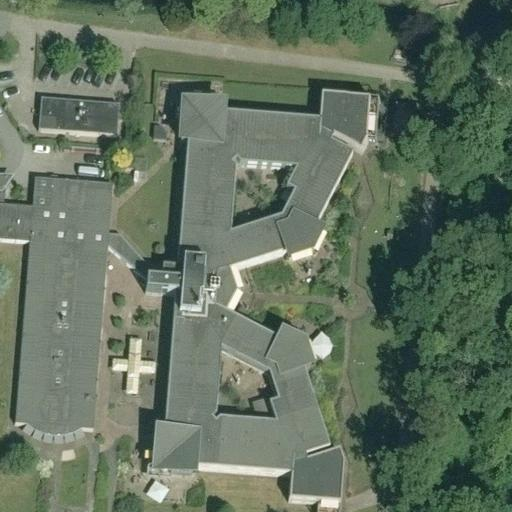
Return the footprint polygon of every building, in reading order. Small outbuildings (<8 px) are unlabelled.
[(92,433),(107,250),(145,283),(144,296),(174,299),(163,438),(157,437),(154,467),(162,475),(191,477),(191,472),(291,479),(289,504),(340,508),(343,467),(339,454),(305,465),(304,460),(328,452),(302,371),(307,369),(301,349),(282,340),(279,345),(224,317),(235,297),(228,275),(287,256),(288,262),(309,255),(318,236),(313,234),(352,158),(329,146),(331,142),(363,158),(369,145),(372,105),(321,101),(319,125),(220,117),(220,111),(191,109),(182,116),(180,145),(186,146),(176,271),(147,269),(119,238),(108,237),(113,188),(34,181),(32,211),(3,208),(4,195),(0,194),(0,243),(29,246),(14,427),(26,428),(34,434),(43,438),(53,440),(63,439),(72,437),(81,432),(92,433)] [(116,140),(119,108),(41,102),(38,134),(116,140)] [(420,106),(394,105),(394,131),(419,132),(420,106)] [(150,367),(135,365),(137,346),(124,345),(122,366),(108,364),(106,379),(108,379),(106,398),(132,401),(134,378),(148,379),(150,367)] [(383,438),(366,438),(366,457),(383,457),(383,438)]
